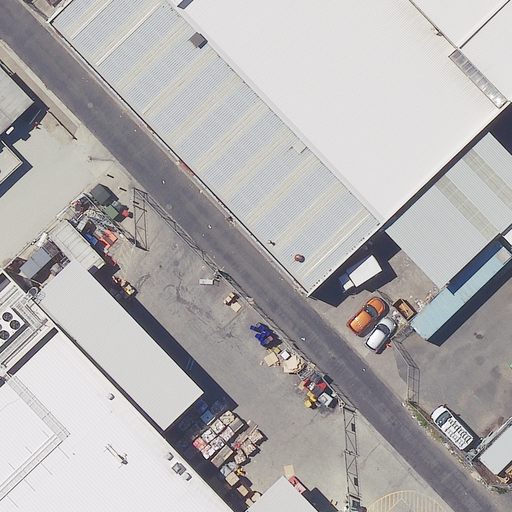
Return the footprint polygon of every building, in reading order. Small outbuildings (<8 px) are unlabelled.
[(511,0),(60,0),(45,15),(302,288),(511,91),(511,0)] [(33,98),(0,72),(0,137),(2,139),(33,98)] [(0,258),(0,511),(408,511),(415,506),(71,193),(0,258)] [(511,200),(451,257),(511,322),(511,200)] [(380,323),(451,257),(399,203),(329,269),(380,323)]
